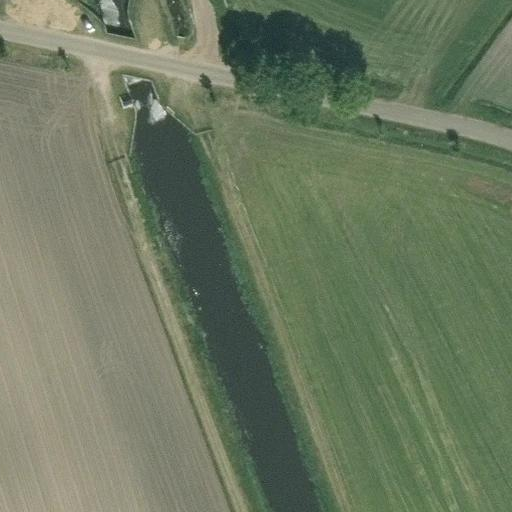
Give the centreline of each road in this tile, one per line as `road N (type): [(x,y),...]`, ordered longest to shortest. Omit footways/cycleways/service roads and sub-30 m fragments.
road 1 (track): [(58,0),(247,511)]
road 2 (unclassified): [(511,141),(0,30)]
